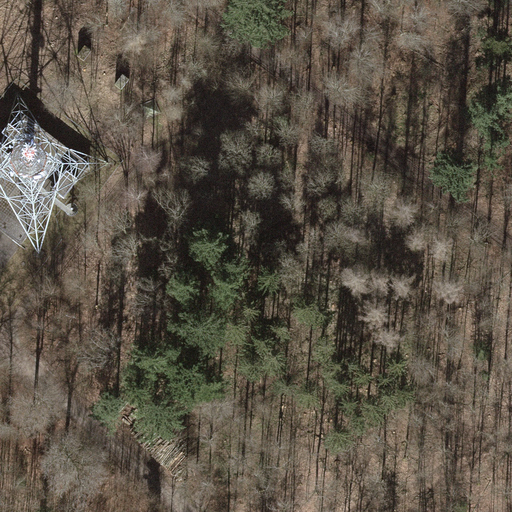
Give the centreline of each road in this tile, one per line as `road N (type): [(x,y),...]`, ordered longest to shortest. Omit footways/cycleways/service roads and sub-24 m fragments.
road 1 (track): [(1,341),(255,71)]
road 2 (track): [(255,71),(343,115),(511,229)]
road 3 (track): [(186,511),(1,341)]
